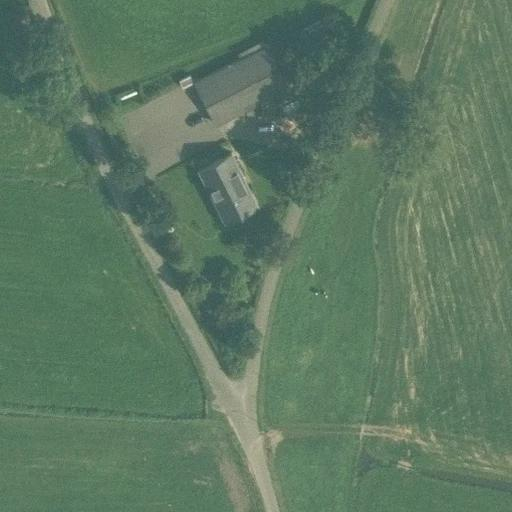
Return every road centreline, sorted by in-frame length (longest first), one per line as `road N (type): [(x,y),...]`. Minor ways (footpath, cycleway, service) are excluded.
road 1 (unclassified): [(241,418),(36,0)]
road 2 (unclassified): [(241,418),(291,223),(387,0)]
